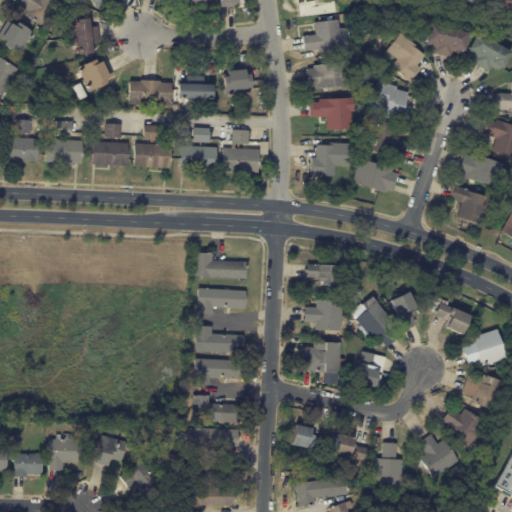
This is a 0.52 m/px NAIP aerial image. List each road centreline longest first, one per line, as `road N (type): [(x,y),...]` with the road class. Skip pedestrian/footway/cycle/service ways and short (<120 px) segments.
road 1 (secondary): [(511,274),(410,231),(329,212),(0,192)]
road 2 (residential): [(278,227),(262,511)]
road 3 (secondary): [(278,227),(398,251),(511,301)]
road 4 (residential): [(267,0),(282,122),(278,227)]
road 5 (secondary): [(0,215),(204,224)]
road 6 (residential): [(271,388),(380,413),(402,403),(419,371)]
road 7 (residential): [(450,103),(410,231)]
road 8 (residential): [(148,40),(272,30)]
